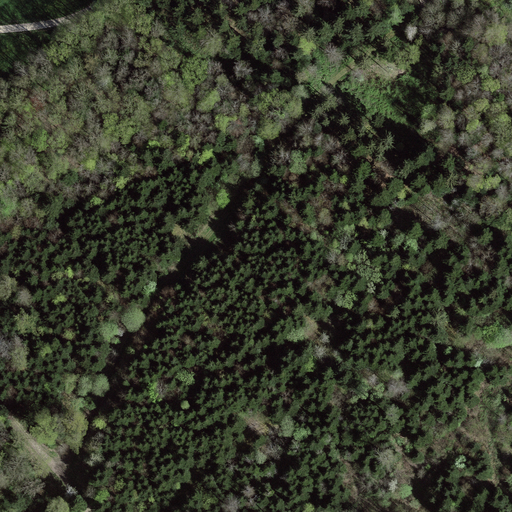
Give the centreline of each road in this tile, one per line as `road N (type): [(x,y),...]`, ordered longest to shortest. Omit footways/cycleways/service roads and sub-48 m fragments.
road 1 (track): [(61,484),(175,276),(331,86),(434,0)]
road 2 (track): [(0,409),(85,511)]
